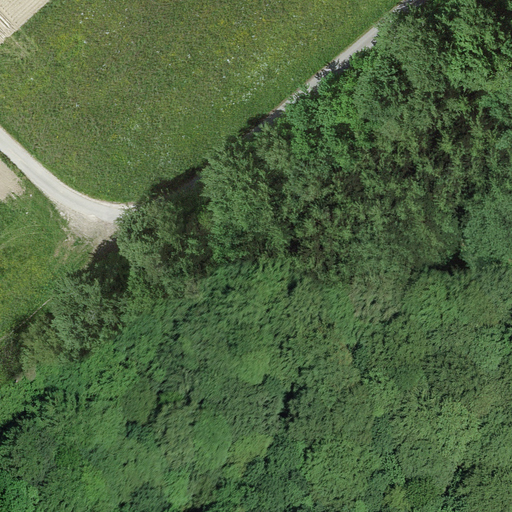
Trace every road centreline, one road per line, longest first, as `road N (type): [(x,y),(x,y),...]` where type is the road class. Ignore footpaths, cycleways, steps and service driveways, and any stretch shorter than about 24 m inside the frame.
road 1 (unclassified): [(416,0),(228,160),(154,212),(128,217),(68,198),(0,138)]
road 2 (motorway): [(0,224),(395,0)]
road 3 (track): [(154,212),(0,355)]
